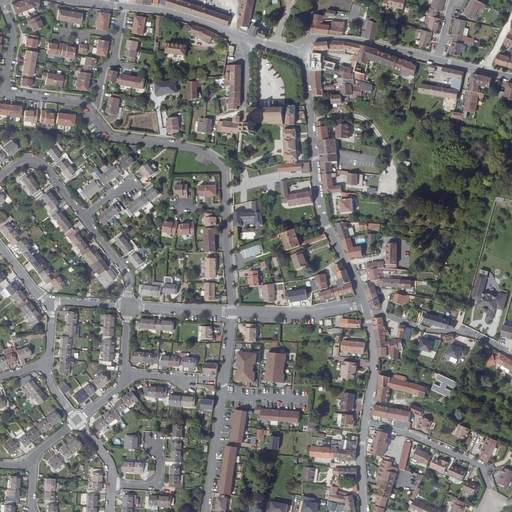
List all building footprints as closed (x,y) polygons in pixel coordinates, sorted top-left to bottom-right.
[(45,2),(36,0),(34,0),(11,10),(15,19),(39,10),(43,11),(45,2)] [(181,0),(158,0),(158,5),(166,6),(208,19),(211,11),(181,0)] [(250,16),(252,0),(241,0),(237,25),(241,26),(248,27),(250,16)] [(384,9),(385,6),(401,9),(402,6),(403,0),(382,0),(380,8),(384,9)] [(429,0),(428,8),(425,7),(424,11),(427,11),(434,13),(435,10),(438,10),(440,0),(429,0)] [(484,10),(486,7),(473,0),(471,0),(464,15),(473,19),(479,8),(484,10)] [(68,22),(72,22),(72,24),(80,26),(82,15),(59,10),(56,20),(65,22),(65,21),(68,22)] [(224,25),(226,16),(211,11),(208,19),(224,25)] [(438,18),(434,17),(435,13),(434,13),(427,11),(426,16),(429,16),(427,27),(436,29),(438,18)] [(98,12),(97,14),(96,14),(94,25),(95,26),(94,29),(104,30),(106,22),(107,22),(108,18),(107,18),(108,14),(98,12)] [(133,17),(132,21),(131,21),(131,25),(130,34),(140,36),(141,33),(142,33),(144,22),(142,22),(143,19),(133,17)] [(463,27),(465,20),(456,18),(453,17),(450,33),(452,34),(451,37),(460,39),(463,40),(465,40),(466,36),(461,35),(463,27)] [(312,24),(310,27),(309,31),(316,32),(317,23),(321,23),(322,20),(313,18),(312,24)] [(332,20),(329,24),(326,33),(341,35),(343,22),(332,20)] [(29,30),(31,30),(31,32),(33,36),(43,33),(39,21),(27,25),(29,30)] [(372,39),(376,23),(367,21),(366,23),(363,38),(372,39)] [(321,23),(317,23),(316,32),(326,33),(329,24),(321,23)] [(214,35),(203,29),(184,24),(184,26),(183,27),(184,29),(185,31),(186,32),(188,32),(190,31),(189,34),(200,37),(210,42),(214,35)] [(253,26),(252,28),(248,27),(247,33),(263,38),(265,32),(258,29),(258,27),(253,26)] [(299,31),(296,29),(295,32),(294,34),(297,35),(297,39),(302,35),(298,32),(299,31)] [(428,40),(429,32),(419,30),(416,43),(425,45),(426,40),(428,40)] [(289,37),(288,43),(294,45),(297,39),(297,35),(294,34),(295,32),(291,31),(289,37)] [(129,36),(129,40),(126,40),(123,56),(126,57),(126,61),(133,62),(135,48),(137,38),(129,36)] [(458,45),(460,39),(451,37),(447,52),(458,55),(460,45),(458,45)] [(102,57),(105,42),(96,40),(93,55),(102,57)] [(332,49),(344,50),(345,43),(333,41),(330,42),(330,49),(332,49)] [(322,51),(330,49),(330,42),(312,43),(310,46),(310,50),(319,51),(322,51)] [(344,50),(353,50),(353,54),(357,55),(359,45),(345,43),(344,50)] [(53,44),(53,46),(50,46),(46,45),(44,55),(57,57),(57,52),(59,45),(53,44)] [(188,57),(189,47),(166,44),(166,48),(169,48),(168,54),(188,57)] [(27,45),(26,49),(23,48),(22,56),(34,58),(35,50),(33,50),(34,46),(27,45)] [(66,46),(60,45),(59,52),(59,58),(71,59),(73,49),(68,48),(66,48),(66,46)] [(84,53),(85,46),(77,45),(76,52),(84,53)] [(392,70),(396,58),(385,54),(370,49),(359,45),(357,55),(353,54),(352,60),(356,61),(354,67),(353,70),(352,72),(356,73),(362,75),(368,61),(392,70)] [(511,68),(511,53),(511,57),(498,54),(496,64),(511,68)] [(323,56),(320,55),(310,54),(310,68),(319,69),(322,70),(324,70),(324,67),(332,69),(333,64),(322,61),(323,56)] [(93,68),(95,60),(85,57),(82,69),(89,71),(90,67),(93,68)] [(392,70),(400,72),(404,61),(396,58),(392,70)] [(20,79),(19,87),(29,88),(34,62),(23,60),(22,64),(24,64),(23,68),(23,71),(22,71),(21,76),(23,76),(23,79),(20,79)] [(400,72),(400,73),(412,77),(415,66),(411,65),(411,64),(404,61),(400,72)] [(225,90),(229,90),(239,90),(239,67),(229,67),(229,74),(225,74),(224,82),(226,82),(226,87),(225,87),(225,90)] [(338,71),(334,70),(332,69),(324,67),(324,70),(324,73),(331,74),(337,75),(337,77),(352,79),(351,74),(349,74),(338,71)] [(321,72),(319,72),(319,69),(310,68),(310,78),(320,77),(321,77),(321,72)] [(457,94),(458,91),(461,73),(451,71),(440,69),(441,77),(451,80),(449,90),(418,84),(417,93),(455,100),(456,94),(457,94)] [(65,84),(66,77),(41,73),(40,80),(44,81),(44,84),(61,87),(61,84),(65,84)] [(87,83),(89,75),(78,73),(78,76),(77,76),(75,87),(76,87),(75,90),(86,92),(86,88),(87,88),(88,83),(87,83)] [(364,79),(361,79),(362,75),(356,73),(354,79),(363,81),(364,79)] [(116,75),(108,74),(106,84),(118,86),(118,89),(142,93),(143,82),(135,81),(134,82),(131,81),(128,80),(128,79),(119,78),(119,79),(115,78),(116,75)] [(467,87),(466,92),(466,96),(482,98),(482,95),(483,91),(477,90),(477,87),(488,89),(490,79),(470,75),(468,86),(467,87)] [(320,81),(320,77),(310,78),(311,89),(321,89),(320,87),(320,86),(320,84),(323,84),(322,81),(320,81)] [(354,93),(354,95),(360,96),(362,83),(357,82),(357,89),(353,88),(354,93)] [(155,84),(156,97),(177,95),(176,83),(155,84)] [(195,96),(195,88),(195,83),(186,83),(186,101),(194,100),(198,98),(198,96),(195,96)] [(503,99),(511,100),(511,84),(506,83),(504,93),(498,92),(498,95),(496,95),(496,94),(494,93),(494,94),(491,94),(491,97),(503,99)] [(349,94),(351,93),(350,84),(339,85),(340,95),(349,94)] [(229,94),(228,94),(228,98),(239,98),(239,90),(229,90),(229,94)] [(108,116),(103,119),(108,125),(114,121),(118,96),(111,95),(110,99),(107,98),(105,111),(104,115),(108,115),(108,116)] [(341,103),(340,95),(330,96),(331,103),(341,103)] [(475,100),(481,100),(482,98),(466,96),(463,115),(453,114),(452,114),(451,119),(462,120),(462,119),(465,120),(466,113),(471,114),(470,121),(471,121),(475,100)] [(236,111),(236,107),(239,107),(239,98),(228,98),(228,111),(236,111)] [(215,101),(209,102),(208,115),(215,115),(218,114),(218,100),(215,101)] [(10,108),(6,108),(7,106),(2,106),(1,116),(17,118),(18,107),(14,107),(14,109),(10,108)] [(243,130),(241,130),(241,134),(242,135),(243,135),(243,136),(247,137),(246,135),(251,135),(251,137),(254,137),(254,135),(256,135),(256,132),(254,132),(254,130),(256,129),(256,126),(254,126),(254,125),(267,125),(267,127),(270,127),(270,125),(276,125),(276,127),(278,127),(278,125),(281,125),(281,127),(282,127),(283,127),(283,126),(283,123),(283,121),(283,111),(284,111),(284,109),(283,109),(283,107),(281,107),(281,109),(275,109),(275,107),(273,107),(273,109),(270,109),(270,107),(268,107),(268,109),(263,109),(263,107),(261,107),(261,109),(256,109),(256,108),(254,108),(254,109),(250,109),(250,108),(248,108),(248,109),(246,109),(246,113),(248,113),(248,118),(246,118),(246,119),(248,119),(248,124),(245,124),(245,123),(244,123),(244,124),(241,124),(241,127),(243,127),(243,130)] [(283,123),(286,123),(286,126),(288,126),(294,125),(293,107),(285,107),(286,121),(283,121),(283,123)] [(23,112),(22,123),(34,125),(36,112),(30,112),(30,113),(27,113),(23,112)] [(54,126),(55,117),(55,116),(51,115),(48,114),(48,113),(43,112),(42,124),(54,126)] [(55,117),(54,126),(54,127),(57,127),(57,128),(68,130),(68,129),(71,129),(73,119),(68,118),(68,117),(64,117),(64,118),(55,117)] [(223,136),(223,134),(237,134),(239,125),(239,117),(232,118),(232,122),(223,122),(221,135),(223,136)] [(165,124),(165,127),(163,128),(164,133),(177,131),(175,118),(164,120),(165,124)] [(209,121),(202,120),(193,119),(191,137),(207,139),(209,121)] [(336,139),(348,138),(347,123),(342,123),(335,124),(335,129),(334,130),(334,133),(336,133),(336,139)] [(328,140),(326,125),(325,125),(316,127),(317,141),(328,140)] [(288,126),(286,126),(283,126),(283,127),(282,127),(282,139),(294,139),(294,130),(288,130),(288,126)] [(294,139),(282,139),(283,144),(283,146),(283,154),(283,160),(277,160),(277,165),(296,163),(295,152),(294,142),(294,139)] [(335,153),(334,139),(328,140),(317,141),(319,153),(335,153)] [(18,148),(12,141),(2,149),(7,156),(8,156),(18,148)] [(62,150),(57,142),(53,145),(59,152),(62,150)] [(46,151),(53,161),(54,161),(65,153),(62,150),(59,152),(53,145),(46,151)] [(66,156),(67,156),(65,153),(54,161),(56,163),(55,164),(61,171),(69,165),(63,158),(66,156)] [(330,160),(336,160),(335,153),(319,153),(322,174),(331,173),(330,160)] [(135,162),(129,154),(119,162),(124,169),(125,170),(135,162)] [(69,165),(72,163),(66,156),(63,158),(69,165)] [(121,171),(124,169),(119,162),(109,170),(115,177),(122,172),(121,171)] [(148,178),(156,173),(148,162),(140,168),(148,178)] [(309,173),(308,163),(296,163),(277,165),(278,172),(279,172),(300,170),(301,174),(309,173)] [(69,181),(76,175),(69,165),(61,171),(67,178),(69,181)] [(108,183),(115,177),(109,170),(102,175),(99,172),(96,174),(99,177),(104,184),(105,185),(108,183)] [(24,171),(17,177),(25,187),(33,181),(28,174),(27,174),(24,171)] [(335,173),(331,173),(322,174),(324,193),(341,192),(349,193),(349,191),(347,190),(346,186),(340,185),(333,185),(332,175),(335,175),(335,173)] [(357,174),(346,173),(346,183),(356,185),(357,174)] [(368,194),(381,196),(379,178),(357,174),(356,185),(346,183),(346,185),(350,185),(357,186),(358,186),(358,188),(362,189),(362,186),(369,188),(368,194)] [(101,186),(104,184),(99,177),(88,185),(94,193),(102,187),(101,186)] [(38,188),(39,188),(33,181),(25,187),(33,197),(40,191),(38,188)] [(285,182),(279,183),(280,194),(286,193),(286,189),(288,189),(287,181),(285,181),(285,182)] [(172,184),(173,195),(177,194),(180,194),(180,196),(185,196),(185,184),(172,184)] [(199,185),(199,186),(197,186),(197,196),(206,196),(206,197),(210,197),(210,196),(214,196),(214,186),(211,186),(211,184),(199,185)] [(88,198),(94,193),(88,185),(82,190),(80,188),(77,191),(84,199),(87,197),(88,198)] [(162,193),(156,185),(144,195),(150,202),(162,193)] [(350,185),(349,193),(357,193),(357,186),(350,185)] [(47,190),(42,194),(40,191),(33,197),(35,200),(39,196),(45,204),(53,197),(47,190)] [(287,204),(288,207),(311,203),(310,198),(312,198),(311,195),(310,195),(310,192),(287,196),(281,197),(282,204),(286,203),(286,204),(287,204)] [(150,202),(144,195),(134,202),(140,210),(150,202)] [(54,207),(58,204),(53,197),(45,204),(51,210),(48,213),(50,216),(57,210),(54,207)] [(352,212),(351,198),(339,200),(340,213),(352,212)] [(124,210),(130,218),(140,210),(134,202),(127,207),(128,208),(124,210)] [(116,205),(115,204),(108,210),(113,217),(124,209),(119,203),(116,205)] [(45,204),(43,206),(48,213),(51,210),(45,204)] [(243,214),(235,215),(236,229),(243,229),(243,227),(257,226),(257,228),(265,228),(261,204),(254,205),(254,216),(243,216),(243,214)] [(65,220),(58,210),(57,210),(50,216),(53,219),(58,226),(65,220)] [(109,226),(107,222),(113,217),(108,210),(101,215),(102,216),(98,218),(106,228),(109,226)] [(210,213),(203,214),(204,226),(212,226),(214,226),(213,217),(210,217),(210,213)] [(53,219),(50,221),(55,228),(58,226),(53,219)] [(12,230),(4,220),(1,222),(0,222),(0,227),(0,228),(0,229),(5,236),(12,230)] [(70,227),(71,227),(65,220),(58,226),(66,236),(72,230),(70,227)] [(174,234),(177,221),(171,220),(171,222),(168,222),(164,221),(162,231),(174,234)] [(347,222),(334,223),(340,240),(350,237),(346,224),(347,224),(347,222)] [(192,236),(191,223),(186,223),(186,225),(183,225),(179,225),(179,236),(192,236)] [(204,229),(201,229),(202,253),(213,253),(213,244),(211,244),(211,240),(211,237),(212,237),(212,228),(204,229)] [(298,247),(293,229),(279,233),(280,235),(285,251),(298,247)] [(23,232),(17,237),(12,230),(5,236),(10,242),(13,240),(16,243),(23,237),(25,235),(23,232)] [(72,230),(66,236),(73,245),(81,240),(75,233),(74,233),(72,230)] [(115,240),(115,241),(120,248),(128,242),(121,232),(113,237),(115,240)] [(22,254),(30,247),(23,237),(16,243),(15,244),(22,254)] [(352,244),(350,237),(340,240),(341,242),(343,247),(348,258),(363,255),(361,244),(359,244),(359,245),(356,246),(356,247),(354,247),(353,244),(352,244)] [(86,247),(81,240),(73,245),(81,256),(84,254),(88,250),(85,247),(86,247)] [(137,246),(131,240),(128,242),(134,249),(136,247),(137,246)] [(126,255),(127,254),(128,257),(136,252),(139,250),(136,247),(134,249),(128,242),(120,248),(126,255)] [(260,252),(258,244),(243,248),(245,256),(260,252)] [(36,255),(33,251),(30,247),(22,254),(28,261),(29,260),(31,263),(38,257),(41,255),(39,252),(36,255)] [(84,254),(89,260),(91,263),(99,257),(94,250),(93,251),(91,248),(88,250),(84,254)] [(383,264),(367,264),(368,270),(381,268),(385,269),(393,269),(394,269),(405,270),(407,251),(387,248),(385,264),(383,264)] [(307,265),(301,251),(291,255),(296,269),(307,265)] [(136,269),(144,262),(136,252),(128,257),(128,258),(136,269)] [(85,262),(86,262),(89,260),(84,254),(81,256),(85,262)] [(38,273),(46,267),(38,257),(31,263),(33,266),(32,266),(38,273)] [(99,257),(91,263),(99,273),(107,268),(104,265),(105,264),(99,257)] [(204,278),(210,278),(214,275),(214,273),(214,259),(204,259),(204,278)] [(339,263),(333,265),(338,278),(347,275),(344,269),(343,269),(339,263)] [(54,272),(51,274),(46,267),(38,273),(43,280),(44,280),(47,283),(49,281),(56,275),(54,272)] [(107,267),(107,268),(99,273),(107,284),(115,278),(107,267)] [(377,275),(382,274),(381,268),(368,270),(369,283),(372,282),(377,280),(377,275)] [(407,280),(407,271),(405,270),(394,269),(393,279),(399,280),(407,280)] [(249,280),(249,283),(250,287),(259,286),(257,270),(247,271),(248,276),(247,276),(247,280),(249,280)] [(324,274),(313,276),(314,280),(315,284),(325,282),(326,282),(324,274)] [(57,291),(64,285),(56,275),(49,281),(57,291)] [(338,278),(340,285),(349,283),(347,275),(338,278)] [(484,294),(488,277),(480,275),(474,300),(480,302),(479,309),(484,311),(484,312),(484,313),(485,314),(487,314),(488,314),(489,314),(488,320),(494,321),(497,309),(504,311),(508,296),(500,294),(499,298),(484,294)] [(399,280),(393,279),(384,279),(384,287),(399,287),(399,280)] [(412,282),(412,280),(407,280),(399,280),(399,287),(406,288),(406,290),(407,290),(413,291),(413,287),(416,287),(416,282),(412,282)] [(5,288),(10,295),(18,289),(13,282),(9,285),(7,282),(0,287),(2,290),(5,288)] [(368,284),(365,285),(363,285),(365,291),(374,288),(373,286),(372,282),(369,283),(368,284)] [(200,299),(210,299),(211,283),(204,283),(202,284),(200,299)] [(353,291),(350,283),(336,288),(338,296),(353,291)] [(158,293),(162,293),(163,284),(159,284),(159,287),(150,287),(149,296),(158,297),(158,293)] [(175,295),(176,285),(163,284),(162,293),(162,294),(175,295)] [(273,291),(272,284),(269,284),(260,286),(263,303),(273,302),(272,298),(273,298),(273,291)] [(141,295),(141,296),(149,296),(150,287),(138,286),(137,295),(141,295)] [(1,291),(7,298),(10,295),(5,288),(2,290),(1,291)] [(318,293),(320,301),(338,296),(336,288),(327,291),(318,293)] [(10,295),(18,305),(25,300),(23,297),(24,296),(18,289),(10,295)] [(305,289),(285,293),(286,300),(289,300),(290,304),(307,301),(305,289)] [(377,299),(375,293),(367,295),(369,302),(377,299)] [(394,293),(393,303),(403,306),(407,307),(409,295),(407,295),(403,296),(394,293)] [(379,306),(377,299),(369,302),(370,308),(374,307),(374,309),(378,308),(377,306),(379,306)] [(18,305),(26,315),(34,309),(29,302),(28,303),(25,300),(18,305)] [(26,315),(34,325),(41,320),(39,317),(39,316),(34,309),(26,315)] [(75,325),(76,313),(66,312),(65,325),(75,325)] [(424,312),(422,322),(430,324),(433,315),(429,314),(424,312)] [(112,321),(112,315),(102,315),(102,327),(112,328),(112,321)] [(435,327),(436,326),(444,328),(453,328),(455,324),(446,320),(433,315),(430,324),(433,325),(432,326),(435,327)] [(384,326),(383,326),(382,318),(382,316),(373,318),(374,329),(384,329),(384,330),(387,330),(386,328),(385,328),(384,326)] [(357,319),(340,319),(339,326),(360,327),(360,318),(357,318),(357,319)] [(138,331),(138,330),(147,330),(148,320),(139,320),(139,322),(135,322),(134,331),(138,331)] [(160,335),(160,331),(160,322),(156,322),(156,321),(148,320),(147,330),(156,331),(156,335),(160,335)] [(172,332),(173,322),(161,321),(160,322),(160,331),(172,332)] [(254,328),(255,324),(245,324),(245,328),(244,328),(244,340),(255,340),(255,328),(254,328)] [(398,330),(404,332),(405,326),(398,324),(397,327),(398,327),(398,330)] [(74,335),(75,325),(65,325),(65,334),(65,338),(74,338),(77,338),(77,335),(74,335)] [(210,332),(210,326),(200,326),(200,336),(211,337),(211,332),(210,332)] [(111,337),(112,328),(102,327),(101,340),(110,341),(110,337),(111,337)] [(511,341),(511,329),(502,327),(500,337),(510,340),(510,341),(511,341)] [(389,335),(388,331),(387,330),(384,330),(384,329),(374,329),(376,340),(385,339),(385,335),(389,335)] [(421,336),(416,353),(434,358),(439,341),(421,336)] [(74,342),(74,338),(65,338),(65,341),(61,341),(60,350),(70,350),(70,341),(74,342)] [(342,338),(341,348),(342,348),(348,350),(363,352),(364,342),(342,338)] [(110,341),(101,340),(100,340),(100,344),(103,344),(103,353),(112,353),(113,353),(113,344),(110,344),(110,341)] [(391,350),(389,361),(395,362),(397,350),(398,350),(398,347),(397,340),(389,341),(390,347),(391,350)] [(458,359),(460,355),(465,357),(468,349),(450,343),(446,355),(458,359)] [(19,359),(21,366),(25,365),(23,358),(31,355),(27,346),(15,350),(19,359)] [(19,359),(15,350),(14,347),(10,348),(12,352),(3,355),(7,364),(15,361),(15,360),(19,359)] [(387,358),(387,360),(389,361),(391,350),(390,347),(377,347),(377,356),(386,357),(387,358)] [(72,363),(73,351),(70,350),(60,350),(60,358),(60,363),(72,363)] [(99,361),(99,365),(111,366),(111,362),(112,362),(112,353),(103,353),(103,361),(99,361)] [(179,368),(179,367),(182,367),(183,354),(183,353),(179,353),(179,357),(170,357),(170,367),(179,368)] [(254,354),(235,353),(234,364),(236,364),(235,373),(233,372),(232,382),(251,384),(252,374),(248,373),(249,365),(253,366),(254,354)] [(511,360),(500,353),(497,358),(494,356),(493,356),(489,357),(488,356),(480,358),(483,367),(491,364),(491,363),(495,362),(500,365),(507,369),(505,372),(511,376),(511,360)] [(136,363),(136,364),(145,365),(145,355),(133,354),(132,363),(136,363)] [(187,358),(187,354),(183,354),(182,367),(182,368),(195,369),(196,358),(187,358)] [(154,365),(158,365),(158,356),(145,355),(145,365),(154,365)] [(161,365),(162,366),(170,367),(170,357),(158,356),(158,365),(161,365)] [(283,357),(264,356),(262,383),(281,385),(281,376),(279,376),(280,364),(282,365),(283,357)] [(356,371),(354,371),(356,362),(344,360),(342,368),(345,368),(343,377),(354,379),(356,371)] [(72,363),(60,363),(57,362),(57,366),(59,366),(59,376),(68,376),(69,367),(72,368),(72,363)] [(217,374),(217,363),(203,362),(203,374),(217,374)] [(109,381),(103,373),(93,381),(98,388),(99,389),(109,381)] [(31,379),(29,375),(23,380),(25,383),(31,379)] [(392,388),(392,379),(380,375),(381,386),(391,388),(392,388)] [(22,386),(19,388),(26,398),(31,395),(39,389),(31,379),(25,383),(22,386)] [(392,388),(420,397),(423,387),(392,379),(392,388)] [(98,388),(93,381),(83,389),(89,396),(95,391),(95,390),(98,388)] [(391,395),(390,395),(391,388),(381,386),(379,402),(389,404),(389,400),(391,400),(391,395)] [(429,400),(433,390),(428,388),(423,387),(420,397),(429,400)] [(144,389),(144,398),(156,398),(157,389),(148,388),(148,389),(144,389)] [(31,395),(38,404),(45,398),(43,395),(44,395),(39,389),(31,395)] [(73,396),(79,404),(89,396),(83,389),(73,396)] [(165,399),(165,405),(168,405),(169,397),(165,397),(165,389),(157,389),(156,398),(165,399)] [(129,394),(129,393),(122,399),(128,406),(137,399),(132,392),(129,394)] [(352,409),(353,393),(343,392),(341,408),(352,409)] [(435,403),(443,407),(447,397),(439,393),(437,399),(435,403)] [(2,397),(1,396),(0,396),(0,407),(9,404),(6,398),(5,396),(2,397)] [(169,397),(168,405),(181,406),(182,397),(173,397),(169,397)] [(190,398),(182,397),(181,406),(194,407),(194,399),(190,399),(190,398)] [(122,413),(121,411),(128,406),(122,399),(115,404),(117,406),(114,409),(119,415),(122,413)] [(420,415),(424,408),(413,404),(410,413),(420,415)] [(372,414),(409,422),(410,413),(376,405),(374,405),(372,414)] [(119,421),(122,418),(119,415),(114,409),(111,411),(110,410),(104,416),(109,423),(116,418),(119,421)] [(61,418),(55,410),(44,418),(50,426),(61,418)] [(297,414),(257,410),(256,421),(296,425),(297,414)] [(243,414),(234,412),(229,443),(239,444),(243,414)] [(351,420),(352,414),(343,413),(341,425),(353,427),(354,420),(351,420)] [(104,416),(94,424),(100,431),(109,423),(104,416)] [(429,428),(432,420),(422,416),(419,424),(429,428)] [(43,431),(50,426),(44,418),(34,426),(40,433),(43,431)] [(465,438),(469,427),(460,423),(454,434),(465,438)] [(182,425),(174,425),(173,437),(182,438),(182,425)] [(40,433),(34,426),(25,433),(30,441),(40,434),(40,433)] [(256,439),(264,440),(265,430),(257,429),(256,439)] [(386,441),(388,432),(376,429),(370,451),(382,455),(384,447),(386,447),(388,441),(386,441)] [(18,439),(15,435),(12,438),(18,446),(20,449),(30,441),(25,433),(18,439)] [(124,447),(136,448),(137,448),(138,435),(129,435),(128,444),(125,444),(124,447)] [(349,441),(348,448),(339,448),(337,457),(355,459),(356,449),(354,449),(354,447),(356,447),(358,436),(351,435),(350,441),(349,441)] [(70,452),(80,444),(74,436),(64,444),(70,452)] [(267,436),(267,449),(279,449),(279,436),(267,436)] [(184,442),(187,442),(187,438),(182,438),(173,437),(173,441),(172,441),(172,445),(172,450),(181,450),(182,441),(184,441),(184,442)] [(8,453),(18,446),(12,438),(2,446),(8,453)] [(486,440),(481,451),(482,451),(490,454),(491,455),(495,444),(486,440)] [(398,467),(404,469),(411,442),(405,441),(398,467)] [(65,460),(64,457),(70,452),(64,444),(58,449),(60,453),(57,455),(62,462),(65,460)] [(328,446),(312,444),(312,454),(332,456),(333,447),(328,446)] [(234,448),(224,447),(219,493),(229,494),(234,448)] [(412,458),(427,464),(431,455),(427,454),(427,453),(416,448),(412,458)] [(171,458),(172,458),(172,462),(180,463),(181,450),(172,450),(171,458)] [(480,455),(488,459),(490,454),(482,451),(480,455)] [(62,462),(57,455),(56,454),(46,462),(52,470),(62,462)] [(444,460),(443,461),(434,457),(430,466),(444,472),(448,462),(444,460)] [(395,466),(390,465),(391,461),(382,458),(376,475),(379,476),(377,483),(381,484),(381,483),(392,486),(397,470),(394,469),(395,466)] [(170,466),(170,475),(179,475),(180,463),(172,462),(171,467),(170,466)] [(462,479),(466,469),(452,463),(448,473),(462,479)] [(122,464),(121,473),(134,474),(135,464),(122,464)] [(143,474),(147,474),(147,465),(135,464),(134,474),(143,474)] [(313,481),(315,467),(304,466),(302,479),(313,481)] [(500,478),(510,482),(511,475),(511,469),(503,466),(501,471),(503,471),(500,478)] [(356,475),(356,467),(338,467),(338,473),(356,475)] [(100,473),(100,469),(95,469),(91,469),(91,481),(100,482),(101,473),(100,473)] [(170,484),(170,487),(179,488),(179,475),(170,475),(170,484)] [(21,476),(11,476),(10,489),(20,489),(21,476)] [(54,492),(54,479),(45,479),(45,482),(44,482),(44,491),(54,492)] [(345,504),(346,508),(354,507),(351,493),(343,495),(335,493),(337,488),(340,486),(340,483),(338,483),(338,479),(337,479),(335,486),(331,485),(330,487),(329,486),(328,488),(330,489),(327,498),(344,502),(345,504)] [(478,483),(467,479),(463,489),(474,493),(475,490),(478,483)] [(96,491),(100,491),(100,482),(91,481),(90,490),(87,490),(87,494),(96,494),(96,491)] [(387,496),(388,497),(392,486),(381,483),(381,484),(378,494),(387,496)] [(10,498),(4,498),(4,501),(14,502),(20,502),(20,489),(10,489),(10,498)] [(53,500),(54,492),(44,491),(43,504),(47,504),(57,504),(57,501),(53,500)] [(96,498),(96,494),(87,494),(86,506),(96,507),(96,498)] [(315,497),(301,494),(300,499),(303,499),(301,511),(302,511),(309,511),(310,511),(311,511),(314,511),(317,503),(314,502),(315,497)] [(384,507),(387,496),(378,494),(375,504),(384,507)] [(137,496),(127,496),(126,508),(136,509),(136,505),(141,505),(141,500),(137,500),(137,496)] [(152,510),(152,506),(161,506),(161,497),(152,496),(152,497),(149,497),(148,510),(152,510)] [(215,510),(225,511),(227,497),(217,496),(215,510)] [(173,507),(174,498),(161,497),(161,506),(173,507)] [(417,510),(416,511),(422,511),(425,505),(427,501),(422,499),(421,502),(414,498),(408,507),(414,509),(417,510)] [(285,511),(287,503),(272,500),(269,511),(285,511)] [(4,501),(4,505),(3,511),(13,511),(14,505),(14,502),(4,501)] [(328,502),(327,510),(335,511),(336,503),(328,502)] [(460,511),(463,507),(453,503),(449,511),(460,511)]
